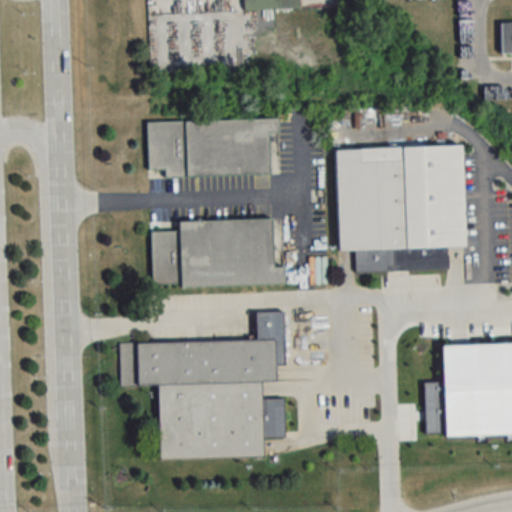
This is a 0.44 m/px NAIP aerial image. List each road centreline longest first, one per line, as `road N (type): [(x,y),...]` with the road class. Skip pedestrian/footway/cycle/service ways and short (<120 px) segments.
road 1 (secondary): [(70,511),(52,0)]
road 2 (secondary): [(69,479),(52,440),(42,148),(18,126),(0,129)]
